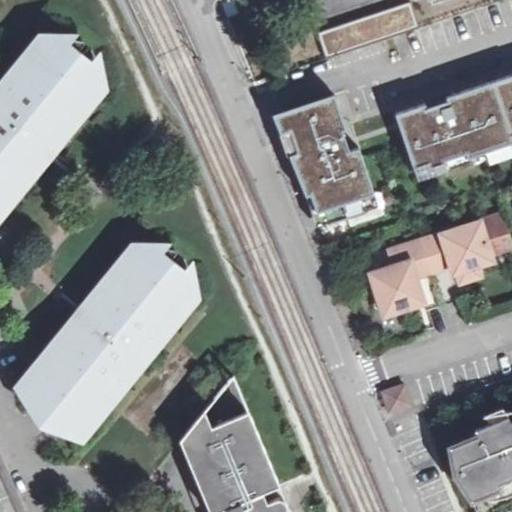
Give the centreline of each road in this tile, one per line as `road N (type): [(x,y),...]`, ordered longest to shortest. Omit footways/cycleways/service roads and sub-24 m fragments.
road 1 (unclassified): [(359,378),(187,0)]
road 2 (residential): [(359,378),(511,330)]
road 3 (unclassified): [(412,511),(359,378)]
